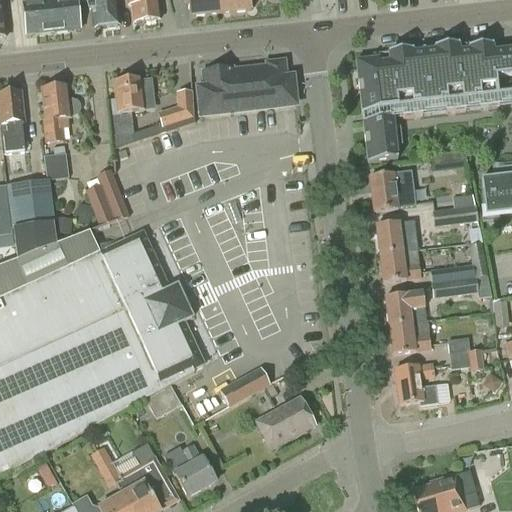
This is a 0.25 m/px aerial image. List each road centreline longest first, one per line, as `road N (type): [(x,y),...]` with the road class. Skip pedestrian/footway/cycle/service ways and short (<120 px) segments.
road 1 (residential): [(363,451),(310,34)]
road 2 (tertiary): [(0,67),(310,34)]
road 3 (tertiary): [(310,34),(511,11)]
road 4 (residential): [(363,451),(511,418)]
road 5 (residential): [(363,451),(239,511)]
